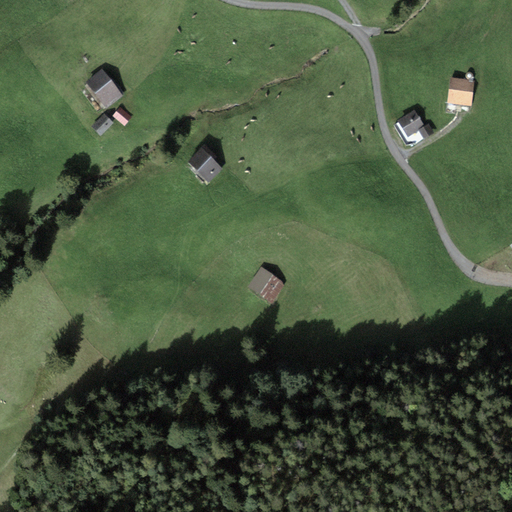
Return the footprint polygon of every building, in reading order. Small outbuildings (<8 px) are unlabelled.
[(88,83),(107,106),(123,93),(113,80),(110,82),(102,72),(88,83)] [(450,80),(448,100),(470,102),(472,83),(457,81),(457,78),(452,77),(452,81),(450,80)] [(130,117),(121,110),(115,117),(124,124),(130,117)] [(413,113),(400,121),(409,135),(422,127),(413,113)] [(109,125),(111,123),(103,115),(93,126),(100,134),(107,128),(109,127),(109,125)] [(428,126),(420,131),(425,138),(432,134),(428,126)] [(209,181),(221,170),(211,160),(215,157),(205,147),(189,162),(209,181)] [(262,270),(250,287),(272,302),(284,285),(262,270)]
